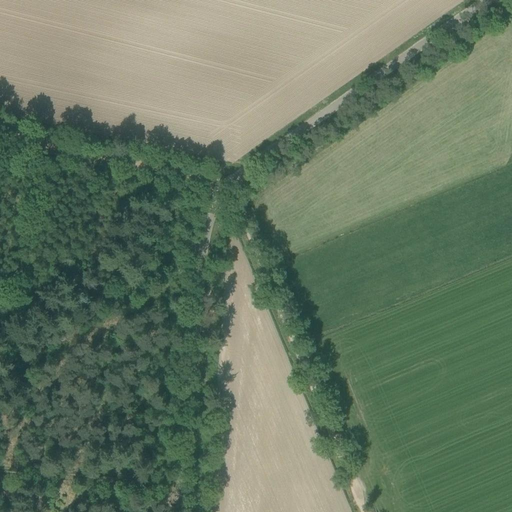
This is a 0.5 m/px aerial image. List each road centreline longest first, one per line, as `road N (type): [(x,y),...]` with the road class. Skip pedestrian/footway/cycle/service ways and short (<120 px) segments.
road 1 (unclassified): [(178,511),(202,248),(216,198),(487,0)]
road 2 (track): [(363,511),(226,186),(0,137)]
road 3 (track): [(0,474),(180,490)]
